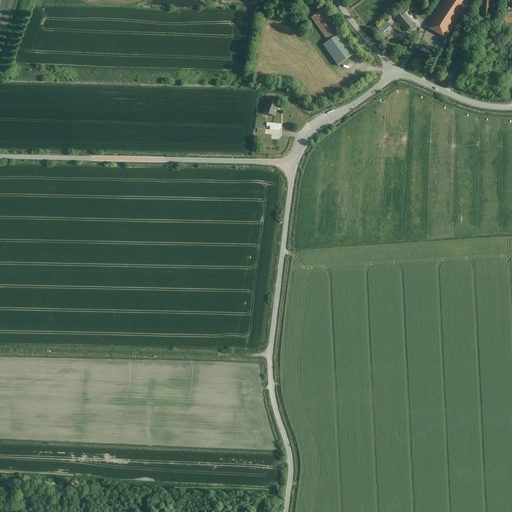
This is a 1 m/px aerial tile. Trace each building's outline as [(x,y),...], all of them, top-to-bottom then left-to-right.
[(463,0),(445,0),(427,28),(445,39),(468,3),(463,0)] [(496,0),(492,0),(493,8),(500,8),(500,3),(497,3),(496,0)] [(490,16),(490,2),(481,2),(480,15),(490,16)] [(418,19),(408,7),(394,18),(404,30),(418,19)] [(324,8),(311,16),(329,41),(341,33),(324,8)] [(391,25),(386,20),(379,27),(383,32),(391,25)] [(342,32),(325,44),(340,64),(356,52),(342,32)] [(276,115),(281,102),(272,99),(267,112),(276,115)]
